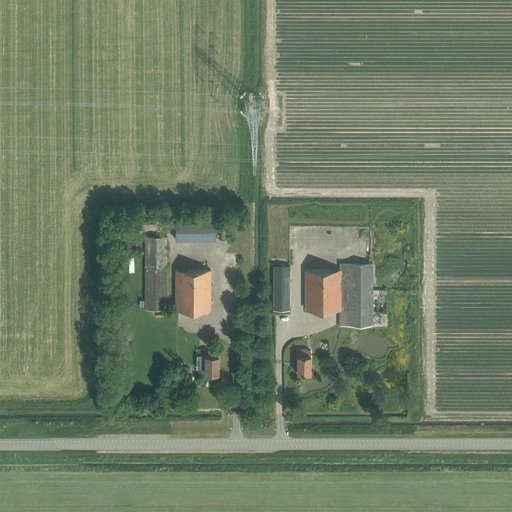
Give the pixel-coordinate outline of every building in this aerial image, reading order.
[(216,240),(216,219),(175,219),(175,240),(216,240)] [(167,309),(167,237),(144,237),(144,309),(167,309)] [(372,325),(372,314),(377,314),(377,262),(340,262),(340,269),(305,270),(305,309),(340,309),(340,325),(372,325)] [(289,266),(273,266),(273,310),(289,310),(289,266)] [(176,309),(210,309),(210,270),(176,270),(176,309)] [(297,355),(297,374),(311,373),(310,355),(307,355),(307,349),(297,349),(297,355)] [(205,356),(205,374),(218,374),(218,356),(218,350),(208,350),(208,356),(205,356)]
